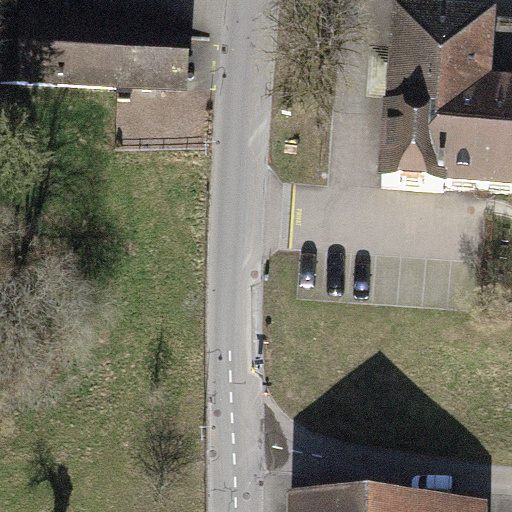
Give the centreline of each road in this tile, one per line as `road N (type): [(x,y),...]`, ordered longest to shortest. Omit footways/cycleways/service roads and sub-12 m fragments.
road 1 (tertiary): [(237,441),(237,218),(253,0)]
road 2 (residential): [(237,441),(511,479)]
